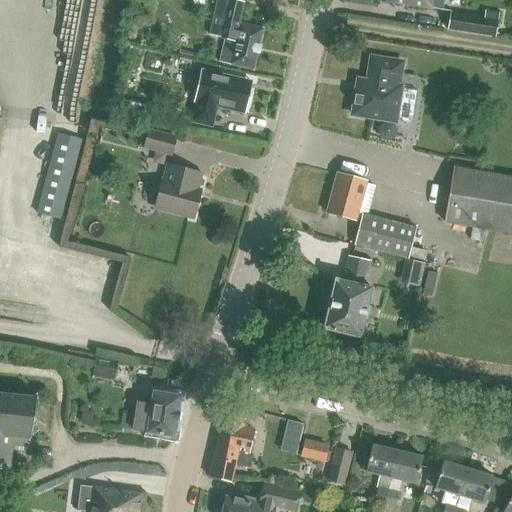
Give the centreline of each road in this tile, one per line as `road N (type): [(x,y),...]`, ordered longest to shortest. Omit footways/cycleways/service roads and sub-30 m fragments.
road 1 (tertiary): [(218,368),(321,0)]
road 2 (residential): [(218,368),(511,455)]
road 3 (unknown): [(267,196),(444,248)]
road 4 (tertiary): [(181,511),(218,368)]
